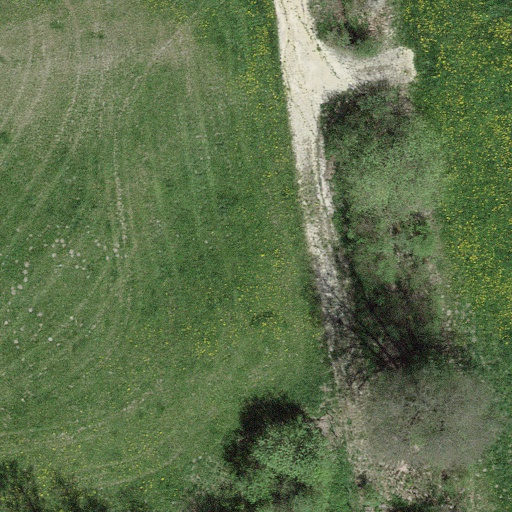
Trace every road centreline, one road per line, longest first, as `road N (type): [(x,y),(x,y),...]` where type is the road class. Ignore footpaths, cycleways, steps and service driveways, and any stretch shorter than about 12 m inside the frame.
road 1 (track): [(291,0),(359,511)]
road 2 (track): [(296,80),(416,62)]
